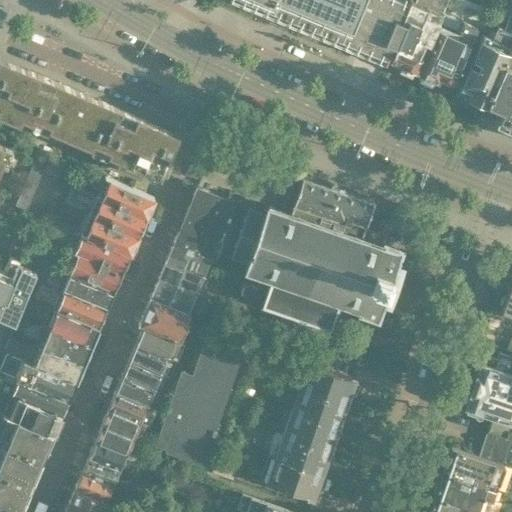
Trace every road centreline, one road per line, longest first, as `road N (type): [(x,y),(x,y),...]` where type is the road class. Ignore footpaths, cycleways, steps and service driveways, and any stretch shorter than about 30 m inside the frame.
road 1 (residential): [(224,69),(40,511)]
road 2 (residential): [(387,511),(499,184)]
road 3 (tertiary): [(224,69),(499,184)]
road 4 (tertiary): [(98,0),(224,69)]
